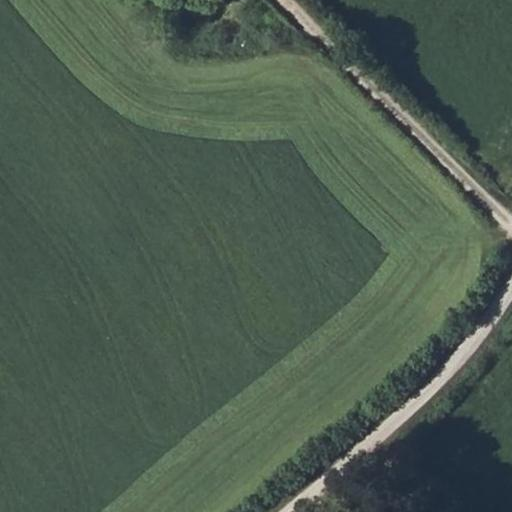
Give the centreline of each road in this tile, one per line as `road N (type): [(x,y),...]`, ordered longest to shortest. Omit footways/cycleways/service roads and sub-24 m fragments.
road 1 (unclassified): [(282,511),(417,396),(466,344),(511,276)]
road 2 (track): [(511,224),(354,75),(289,0)]
